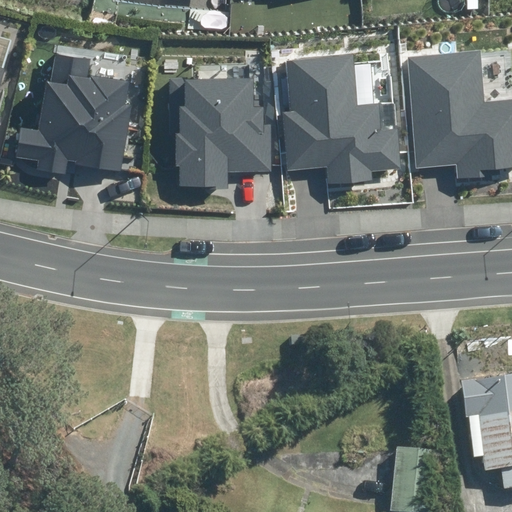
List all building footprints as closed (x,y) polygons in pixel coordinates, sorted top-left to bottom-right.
[(455,165),(456,180),(499,176),(499,168),(511,166),(511,98),(484,101),(479,50),(407,57),(418,169),(455,165)] [(20,127),(15,156),(38,160),(36,170),(64,174),(66,161),(120,169),(130,105),(127,105),(130,82),(89,76),(91,59),(55,54),(51,83),(46,82),(39,130),(20,127)] [(327,167),(329,183),(372,179),(372,170),(400,167),(397,129),(382,131),(379,103),(356,105),(351,56),(287,62),(291,111),(281,112),(286,171),(327,167)] [(179,165),(179,187),(228,187),(228,171),(271,172),(272,125),(262,125),(262,106),(252,106),(252,79),(169,78),(168,134),(174,134),(174,165),(179,165)] [(511,378),(460,386),(465,420),(477,418),(484,473),(500,471),(503,492),(511,490),(511,378)] [(420,451),(421,446),(412,445),(412,451),(396,449),(390,511),(393,511),(432,511),(438,453),(420,451)]
